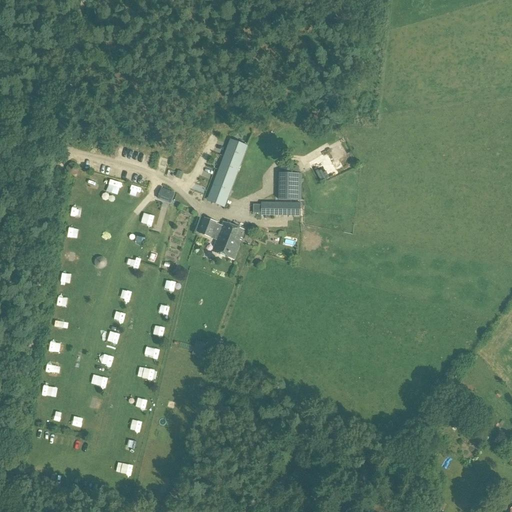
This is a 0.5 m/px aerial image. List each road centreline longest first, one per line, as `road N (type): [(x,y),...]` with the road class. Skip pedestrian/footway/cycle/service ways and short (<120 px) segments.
road 1 (track): [(82,0),(3,511)]
road 2 (track): [(11,467),(66,491),(130,502),(130,511)]
